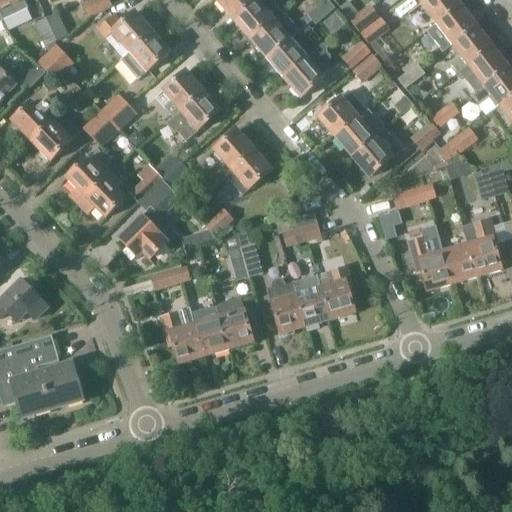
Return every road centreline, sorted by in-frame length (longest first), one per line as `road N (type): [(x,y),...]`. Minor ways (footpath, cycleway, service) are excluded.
road 1 (residential): [(418,355),(353,210),(169,0)]
road 2 (residential): [(150,433),(100,295),(0,193)]
road 3 (residential): [(150,433),(418,355)]
road 4 (residential): [(0,477),(150,433)]
